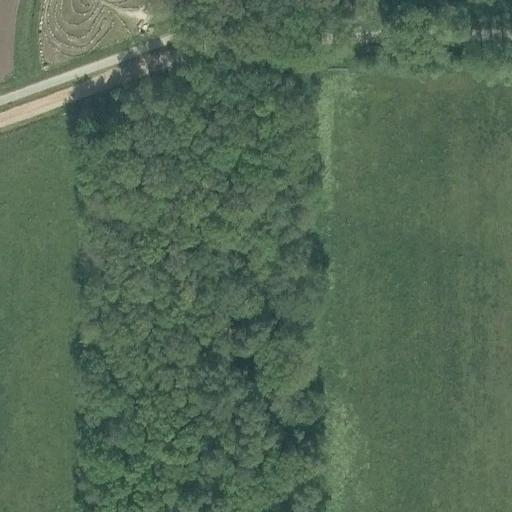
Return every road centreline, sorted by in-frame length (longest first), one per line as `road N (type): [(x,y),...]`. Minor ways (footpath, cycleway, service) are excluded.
road 1 (unclassified): [(511,39),(256,42),(200,51),(181,0)]
road 2 (track): [(200,51),(0,121)]
